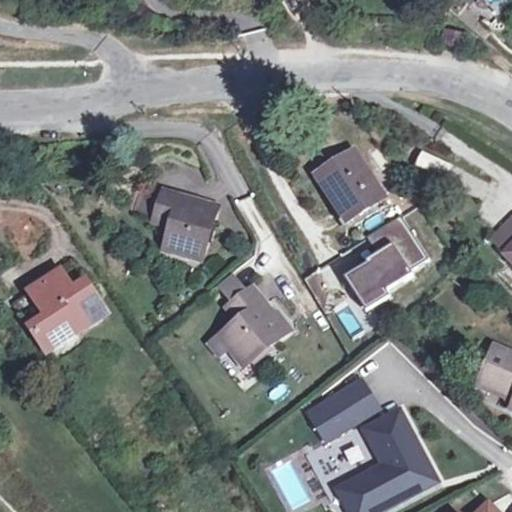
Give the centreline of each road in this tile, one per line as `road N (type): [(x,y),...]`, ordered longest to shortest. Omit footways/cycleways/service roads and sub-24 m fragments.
road 1 (residential): [(511,116),(445,86),(361,71),(126,96)]
road 2 (unknown): [(203,84),(257,190),(265,240),(300,279)]
road 3 (residential): [(0,25),(107,41),(119,53),(126,96)]
road 4 (residential): [(126,96),(0,109)]
